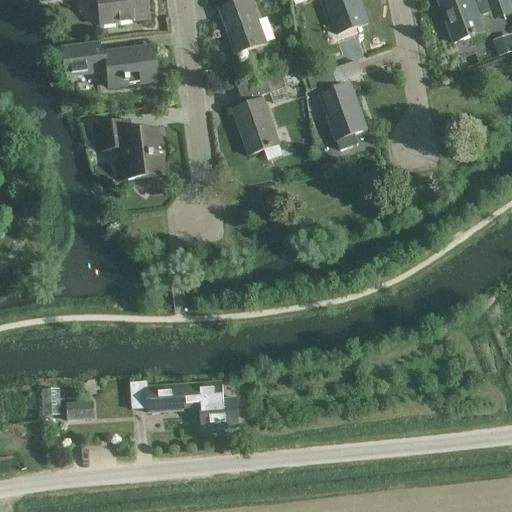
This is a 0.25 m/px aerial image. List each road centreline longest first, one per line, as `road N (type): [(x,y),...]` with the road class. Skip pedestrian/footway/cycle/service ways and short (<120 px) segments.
road 1 (unclassified): [(0,494),(511,433)]
road 2 (residential): [(193,219),(201,190),(178,0)]
road 3 (residential): [(414,139),(419,117),(398,0)]
